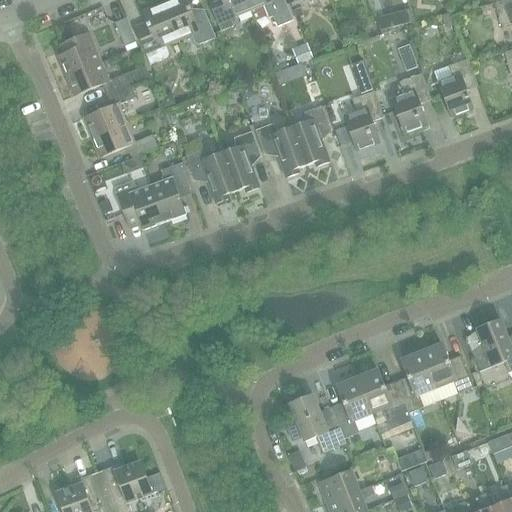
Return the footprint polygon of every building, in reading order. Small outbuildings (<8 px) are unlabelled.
[(130,0),(119,0),(126,16),(135,13),(130,0)] [(186,0),(171,0),(163,4),(178,41),(191,35),(195,44),(198,46),(215,39),(204,11),(193,15),(186,0)] [(207,0),(221,32),(233,27),(230,19),(250,11),(245,0),(207,0)] [(245,0),(250,11),(263,6),(268,19),(273,17),(277,28),(293,22),(288,11),(284,0),(245,0)] [(511,0),(508,0),(494,4),(501,27),(511,23),(511,0)] [(445,2),(435,5),(438,15),(448,13),(445,2)] [(165,46),(178,41),(163,4),(141,13),(146,23),(134,28),(150,65),(167,58),(168,54),(165,46)] [(300,8),(294,11),(297,20),(304,17),(300,8)] [(451,15),(441,17),(445,30),(454,27),(451,15)] [(388,16),(377,19),(380,31),(392,28),(388,16)] [(124,47),(136,43),(126,19),(114,24),(124,47)] [(66,24),(57,28),(61,39),(70,35),(66,24)] [(66,77),(101,63),(92,43),(89,34),(59,46),(62,55),(58,57),(66,77)] [(307,45),(293,50),(298,63),(312,58),(307,45)] [(414,55),(402,60),(407,72),(419,68),(414,55)] [(467,91),(478,87),(468,60),(447,67),(451,78),(438,83),(450,119),(474,110),(467,91)] [(107,96),(130,87),(150,79),(145,66),(108,82),(101,63),(66,77),(74,97),(102,85),(107,96)] [(287,69),(275,74),(279,86),(292,82),(287,69)] [(420,105),(431,101),(422,75),(399,83),(404,95),(391,100),(404,135),(428,127),(420,105)] [(250,84),(239,88),(243,100),(251,97),(253,91),(250,84)] [(91,139),(126,124),(118,106),(135,99),(130,87),(107,96),(111,107),(83,119),(91,139)] [(372,122),(384,118),(374,92),(351,100),(356,113),(343,117),(356,153),(380,144),(372,122)] [(167,95),(159,98),(164,110),(175,105),(172,97),(167,95)] [(305,123),(292,128),(306,166),(314,163),(316,167),(329,162),(319,135),(330,131),(322,107),(304,113),(305,123)] [(134,144),(126,124),(91,139),(100,159),(129,147),(134,158),(156,149),(152,137),(134,144)] [(298,169),(306,166),(292,128),(278,133),(273,124),(255,131),(264,155),(276,151),(286,179),(299,174),(298,169)] [(182,131),(174,135),(179,146),(187,143),(182,131)] [(235,149),(222,154),(236,192),(244,189),(246,193),(259,188),(249,161),(260,157),(252,132),(234,139),(235,149)] [(227,195),(236,192),(222,154),(208,158),(203,150),(185,157),(194,181),(205,177),(215,204),(229,199),(227,195)] [(162,181),(150,186),(164,223),(186,215),(178,195),(190,191),(180,164),(161,171),(162,181)] [(143,231),(164,223),(150,186),(139,190),(133,182),(114,189),(124,215),(129,230),(140,225),(143,231)] [(508,374),(511,372),(511,345),(510,346),(500,321),(476,330),(477,331),(466,339),(466,338),(465,338),(479,372),(503,363),(508,374)] [(421,352),(436,390),(453,383),(457,394),(472,388),(463,365),(451,369),(441,344),(421,352)] [(399,391),(408,414),(423,408),(419,396),(436,390),(421,352),(400,361),(410,386),(399,391)] [(377,370),(356,378),(371,415),(383,411),(390,430),(411,421),(408,414),(399,391),(387,395),(377,370)] [(346,412),(334,416),(344,440),(359,434),(354,422),(371,415),(356,378),(336,386),(346,412)] [(296,424),(286,428),(292,443),(302,439),(303,442),(315,438),(322,455),(346,445),(344,440),(334,416),(323,421),(313,396),(289,405),(296,424)] [(498,440),(487,444),(492,455),(502,451),(498,440)] [(436,449),(424,454),(427,462),(439,457),(436,449)] [(393,450),(384,454),(388,465),(397,462),(393,450)] [(472,464),(467,452),(452,458),(457,471),(472,464)] [(442,462),(429,467),(434,479),(447,474),(442,462)] [(114,467),(96,474),(110,511),(130,511),(128,503),(151,494),(140,463),(116,472),(114,467)] [(421,468),(409,473),(414,487),(427,482),(421,468)] [(320,483),(328,504),(359,491),(351,471),(320,483)] [(110,511),(96,474),(91,476),(78,480),(80,485),(56,494),(63,511),(110,511)] [(402,484),(389,489),(393,501),(395,500),(407,495),(402,484)] [(490,508),(491,511),(511,511),(511,503),(505,486),(497,489),(503,502),(490,507),(490,508)] [(328,504),(331,511),(365,511),(367,511),(362,500),(374,496),(371,487),(359,491),(328,504)] [(491,511),(490,508),(490,507),(485,494),(477,498),(482,511),(478,511),(491,511)] [(407,495),(395,500),(399,511),(411,507),(407,495)] [(468,511),(465,503),(457,506),(459,511),(468,511)]
